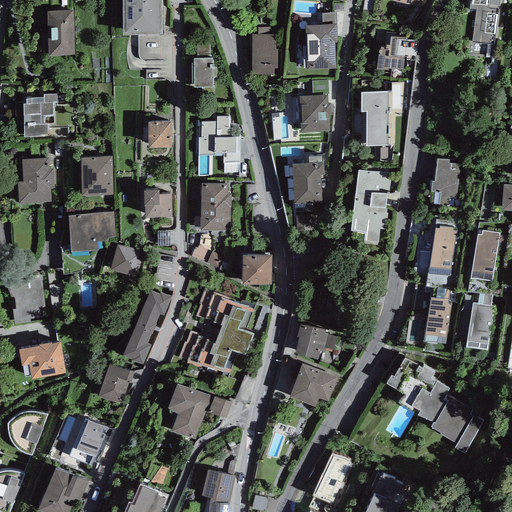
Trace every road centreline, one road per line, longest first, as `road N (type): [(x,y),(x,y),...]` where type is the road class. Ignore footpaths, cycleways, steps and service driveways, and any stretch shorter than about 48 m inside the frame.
road 1 (residential): [(281,511),(386,318),(424,53),(443,0)]
road 2 (residential): [(178,0),(182,289),(81,511)]
road 3 (residential): [(285,260),(310,251),(326,225),(350,0)]
road 4 (secondary): [(285,260),(234,49),(213,0)]
road 5 (secondary): [(239,511),(280,323),(285,260)]
